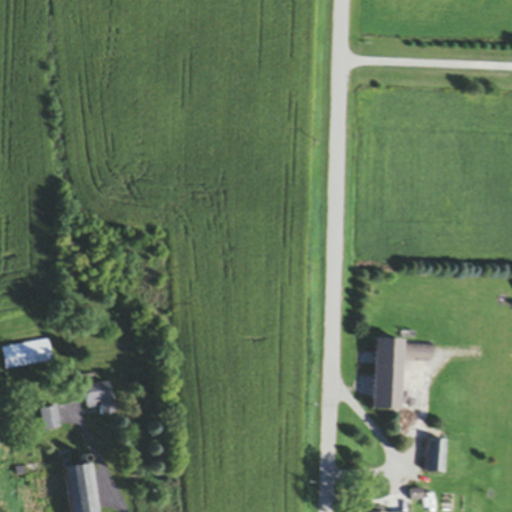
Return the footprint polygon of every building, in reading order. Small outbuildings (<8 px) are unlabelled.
[(376,338),(372,410),(401,412),(404,359),(429,361),(430,341),(376,338)] [(50,365),(46,343),(0,349),(0,351),(3,371),(50,365)] [(97,409),(98,419),(110,418),(109,385),(84,386),(85,410),(97,409)] [(39,411),(41,432),(57,431),(55,410),(39,411)] [(428,439),(426,472),(445,472),(446,440),(428,439)] [(68,511),(95,511),(91,466),(64,469),(68,511)] [(422,502),(422,492),(410,492),(410,502),(422,502)]
